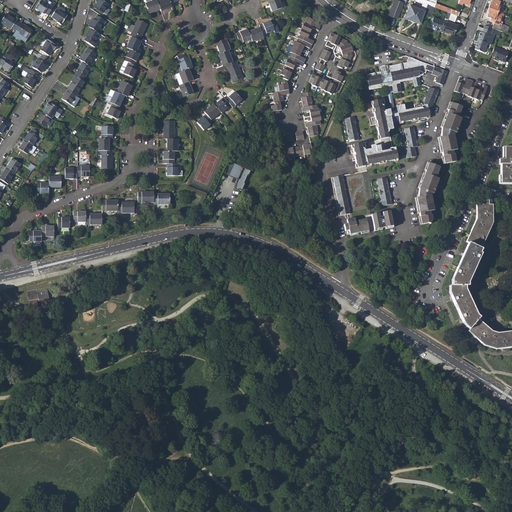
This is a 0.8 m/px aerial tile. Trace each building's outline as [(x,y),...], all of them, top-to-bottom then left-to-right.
[(44,13),(48,15),(57,2),(53,0),(52,0),(52,1),(51,3),(47,0),(40,0),(35,8),(44,14),(44,13)] [(108,4),(110,1),(108,0),(98,0),(94,7),(103,13),(106,9),(109,5),(108,4)] [(143,0),(148,13),(160,9),(160,11),(172,7),(171,4),(180,0),(143,0)] [(267,0),(272,11),(281,8),(278,0),(267,0)] [(392,5),(388,14),(392,15),(391,17),(396,19),(400,9),(398,8),(401,2),(402,2),(405,3),(406,0),(393,0),(391,5),(392,5)] [(422,3),(420,9),(424,11),(426,4),(430,6),(433,7),(434,7),(435,3),(436,0),(416,0),(422,3)] [(497,0),(490,0),(488,8),(497,12),(501,1),(497,0)] [(459,12),(435,3),(434,7),(447,12),(450,13),(456,15),(458,16),(459,12)] [(423,13),(424,11),(420,9),(409,5),(407,12),(407,13),(405,18),(419,23),(423,13)] [(497,12),(488,8),(485,16),(490,19),(490,20),(494,22),(494,21),(497,12)] [(67,16),(63,13),(57,9),(51,17),(58,21),(57,23),(61,25),(67,16)] [(503,14),(497,12),(494,21),(500,24),(503,16),(503,14)] [(447,19),(454,22),(456,15),(450,13),(447,19)] [(12,29),(16,31),(21,23),(6,14),(0,22),(11,29),(12,29)] [(94,19),(88,27),(91,29),(97,33),(98,31),(102,24),(104,25),(106,22),(97,16),(94,19)] [(304,47),(309,49),(313,42),(307,39),(312,29),(318,31),(320,27),(308,17),(304,25),(303,24),(298,35),(299,35),(296,43),(295,42),(290,53),(291,54),(287,61),(286,61),(284,66),(286,67),(284,71),(282,70),(280,75),(283,77),(283,79),(288,82),(291,74),(292,75),(294,70),(293,70),(295,65),(301,68),(305,60),(299,57),(304,47)] [(431,25),(437,27),(441,29),(444,21),(433,17),(433,18),(430,20),(430,21),(432,22),(431,25)] [(126,66),(123,73),(132,78),(137,67),(134,65),(139,54),(136,52),(141,41),(139,40),(147,24),(137,20),(134,26),(131,32),(129,36),(131,37),(126,48),(129,49),(124,60),(128,62),(126,66)] [(458,25),(447,21),(444,20),(444,21),(441,29),(440,31),(444,33),(445,31),(453,34),(455,30),(456,30),(458,25)] [(252,42),(263,37),(262,35),(266,34),(274,31),(275,33),(279,31),(275,22),(271,23),(270,21),(258,25),(259,27),(248,32),(247,29),(235,34),(239,44),(251,39),(252,42)] [(494,22),(491,28),(493,29),(500,32),(506,34),(508,27),(500,24),(494,21),(494,22)] [(24,26),(21,23),(16,31),(19,34),(17,37),(25,42),(33,31),(25,25),(24,26)] [(484,53),(487,44),(487,43),(486,43),(488,36),(490,36),(493,29),(491,28),(484,26),(482,33),(480,32),(477,40),(479,40),(478,43),(477,43),(474,49),(484,53)] [(94,43),(100,34),(97,33),(91,29),(86,37),(86,38),(84,41),(93,46),(95,43),(94,43)] [(487,44),(491,45),(495,35),(498,37),(500,32),(493,29),(490,36),(488,36),(486,43),(487,43),(487,44)] [(331,33),(327,41),(331,43),(330,44),(336,47),(336,46),(339,48),(343,57),(342,60),(341,60),(338,68),(343,70),(344,68),(348,69),(350,64),(353,57),(351,53),(353,52),(350,44),(348,44),(347,41),(340,38),(331,33)] [(226,65),(232,82),(242,78),(236,61),(232,62),(228,51),(230,50),(225,39),(215,42),(220,54),(218,54),(222,66),(226,65)] [(40,50),(48,56),(52,50),(53,50),(56,46),(47,40),(40,50)] [(508,52),(494,47),(491,56),(494,57),(494,58),(500,61),(501,60),(505,61),(508,52)] [(85,51),(79,60),(82,62),(88,65),(89,64),(96,54),(88,49),(85,52),(85,51)] [(323,50),(319,59),(327,63),(331,53),(323,50)] [(5,53),(0,61),(0,64),(2,65),(1,67),(9,72),(17,60),(9,54),(8,55),(5,53)] [(46,64),(48,60),(41,56),(39,59),(37,58),(32,67),(41,73),(47,65),(46,64)] [(179,86),(183,97),(193,93),(189,82),(193,81),(188,69),(192,68),(188,56),(178,60),(182,71),(176,74),(181,86),(179,86)] [(355,157),(354,158),(354,159),(353,159),(353,162),(355,162),(357,169),(365,168),(364,164),(366,164),(367,166),(370,165),(371,167),(380,165),(379,164),(386,162),(386,164),(395,162),(395,161),(398,160),(396,148),(393,149),(389,131),(393,130),(393,125),(426,118),(426,117),(430,116),(429,108),(433,107),(437,98),(438,95),(437,95),(439,91),(430,88),(424,104),(424,106),(423,106),(422,104),(414,106),(415,109),(405,111),(404,106),(396,107),(397,111),(395,111),(392,99),(393,98),(392,93),(393,92),(393,93),(402,92),(400,82),(413,79),(414,87),(420,86),(419,77),(423,76),(425,70),(429,72),(431,66),(428,64),(410,58),(408,63),(404,63),(400,64),(390,66),(391,73),(390,73),(388,74),(388,72),(384,72),(385,75),(382,75),(381,73),(378,73),(374,73),(374,74),(369,75),(365,81),(368,83),(370,90),(386,87),(391,112),(390,112),(389,111),(385,112),(384,106),(385,106),(384,100),(373,102),(373,106),(372,106),(373,110),(374,110),(375,114),(374,114),(375,118),(369,119),(371,127),(376,126),(378,126),(378,129),(377,129),(379,137),(380,137),(381,141),(382,147),(376,148),(375,146),(372,147),(372,150),(365,151),(364,150),(366,149),(365,143),(353,146),(354,149),(353,150),(353,151),(351,152),(351,154),(352,154),(353,154),(355,154),(355,157)] [(77,71),(75,75),(83,80),(91,67),(88,65),(82,62),(77,70),(77,71)] [(317,64),(314,70),(322,73),(325,67),(317,64)] [(382,67),(383,75),(385,75),(384,72),(388,72),(388,74),(390,73),(389,66),(382,67)] [(36,79),(39,75),(26,67),(24,70),(28,73),(22,82),(31,88),(37,79),(36,79)] [(436,83),(442,85),(447,72),(435,67),(433,73),(432,75),(438,77),(436,83)] [(333,85),(311,76),(308,84),(311,85),(311,86),(317,89),(317,88),(321,90),(321,91),(332,96),(335,92),(338,93),(344,79),(340,77),(341,74),(336,72),(333,80),(335,81),(333,85)] [(470,88),(473,81),(465,78),(462,84),(457,82),(453,92),(459,94),(459,92),(467,95),(467,97),(477,100),(478,99),(482,101),(487,86),(483,85),(481,91),(470,88)] [(0,95),(2,97),(7,89),(6,88),(9,84),(1,79),(0,81),(0,95)] [(72,82),(67,90),(75,96),(81,88),(72,82)] [(115,91),(110,101),(110,102),(112,104),(111,105),(107,115),(116,119),(121,108),(119,107),(124,96),(126,97),(131,86),(122,82),(117,92),(115,91)] [(289,95),(289,94),(286,82),(283,83),(283,85),(278,86),(279,92),(272,94),(275,107),(271,107),(272,116),(279,115),(279,112),(282,112),(280,103),(284,102),(283,96),(289,95)] [(494,98),(498,90),(491,88),(488,95),(494,98)] [(61,99),(70,104),(75,96),(67,90),(61,99)] [(206,115),(197,123),(203,131),(213,123),(211,120),(220,112),(221,113),(231,106),(232,108),(242,100),(234,92),(225,100),(223,97),(214,105),(213,104),(204,112),(206,115)] [(310,124),(304,125),(305,129),(307,129),(309,139),(320,136),(318,126),(322,126),(321,121),(322,121),(320,110),(319,110),(318,106),(314,107),(312,97),(311,97),(311,93),(303,95),(304,99),(301,99),(303,109),(301,110),(302,114),(308,113),(310,124)] [(70,104),(74,107),(79,99),(75,96),(70,104)] [(47,107),(43,113),(51,118),(51,119),(54,116),(58,118),(62,111),(49,102),(46,106),(47,107)] [(456,133),(459,126),(457,125),(460,118),(458,117),(459,114),(460,114),(463,107),(451,102),(448,110),(447,113),(441,128),(443,137),(441,137),(445,153),(445,156),(447,164),(456,162),(455,154),(454,154),(453,151),(457,150),(455,142),(454,142),(452,135),(453,132),(454,132),(456,133)] [(45,127),(46,125),(51,118),(43,113),(42,112),(36,121),(45,127)] [(345,119),(350,143),(359,141),(358,137),(359,137),(358,133),(356,125),(357,124),(356,121),(355,121),(354,117),(345,119)] [(174,121),(163,121),(163,139),(167,139),(167,151),(163,151),(163,163),(167,163),(167,176),(177,176),(177,175),(181,175),(182,171),(177,171),(177,163),(173,163),(174,151),(177,151),(177,139),(174,139),(174,121)] [(101,151),(101,169),(111,169),(111,151),(108,151),(108,139),(112,139),(112,127),(101,127),(101,139),(98,139),(98,151),(101,151)] [(407,158),(416,157),(414,148),(418,147),(414,128),(405,129),(408,148),(406,149),(407,158)] [(29,131),(24,140),(33,146),(38,137),(37,136),(39,133),(33,129),(31,132),(29,131)] [(295,135),(297,142),(304,141),(302,133),(295,135)] [(285,137),(286,144),(294,143),(293,135),(285,137)] [(32,154),(36,148),(33,146),(24,140),(18,148),(27,154),(29,152),(32,154)] [(287,156),(288,160),(310,155),(309,152),(312,151),(311,146),(283,151),(285,157),(287,156)] [(497,176),(498,185),(511,185),(511,147),(502,147),(501,160),(498,160),(497,166),(500,166),(499,177),(497,176)] [(12,159),(6,167),(15,173),(21,165),(12,159)] [(27,169),(31,172),(31,171),(36,167),(30,163),(27,169)] [(416,199),(420,214),(420,217),(422,225),(429,224),(430,224),(433,219),(432,215),(431,216),(430,212),(434,211),(433,203),(431,203),(430,196),(430,193),(432,193),(433,194),(436,187),(434,186),(437,179),(435,178),(436,174),(437,174),(440,168),(428,163),(425,171),(424,174),(419,189),(419,190),(418,199),(416,199)] [(234,164),(229,176),(238,180),(243,168),(234,164)] [(65,168),(65,179),(77,179),(77,176),(89,176),(89,166),(77,166),(77,168),(65,168)] [(6,167),(1,176),(0,177),(0,179),(8,185),(10,182),(9,181),(15,173),(6,167)] [(250,171),(243,168),(238,180),(237,182),(235,189),(238,191),(239,189),(242,191),(250,171)] [(348,226),(344,226),(346,233),(349,232),(350,235),(361,233),(369,231),(367,222),(372,221),(374,230),(382,228),(385,228),(387,228),(391,227),(391,226),(392,225),(391,224),(390,219),(392,219),(391,214),(384,215),(385,217),(383,217),(380,218),(379,214),(371,215),(362,173),(342,177),(350,215),(345,216),(345,219),(348,221),(351,222),(351,225),(348,226)] [(36,183),(36,194),(48,194),(48,188),(60,188),(61,177),(48,177),(48,183),(36,183)] [(350,215),(342,177),(333,179),(341,217),(345,216),(350,215)] [(377,180),(383,207),(392,205),(391,201),(392,201),(391,198),(390,198),(390,195),(391,195),(389,189),(388,189),(388,185),(388,182),(387,182),(386,178),(377,180)] [(138,192),(137,203),(153,203),(153,205),(169,205),(169,194),(153,194),(154,192),(138,192)] [(102,200),(102,211),(117,212),(117,213),(133,213),(133,203),(118,203),(118,201),(102,200)] [(476,220),(466,242),(468,243),(480,249),(492,223),(492,205),(488,205),(488,201),(482,202),(482,205),(476,205),(476,220)] [(73,212),(73,222),(85,222),(85,225),(101,225),(101,214),(85,214),(85,212),(73,212)] [(57,218),(57,228),(69,229),(70,218),(57,218)] [(385,228),(386,230),(394,228),(392,219),(390,219),(391,224),(392,225),(391,226),(391,227),(387,228),(385,228)] [(29,231),(29,242),(41,242),(41,237),(53,237),(54,226),(41,226),(41,231),(29,231)] [(482,249),(480,249),(468,243),(451,279),(451,286),(465,287),(468,287),(468,284),(481,255),(480,254),(482,249)] [(465,287),(451,286),(449,286),(449,293),(464,325),(469,330),(478,320),(479,318),(477,316),(465,290),(465,287)] [(49,300),(47,291),(36,293),(36,289),(26,292),(28,302),(29,308),(37,309),(36,303),(38,302),(49,300)] [(499,334),(491,332),(478,320),(469,330),(467,331),(484,346),(496,349),(511,347),(511,332),(499,334)]
